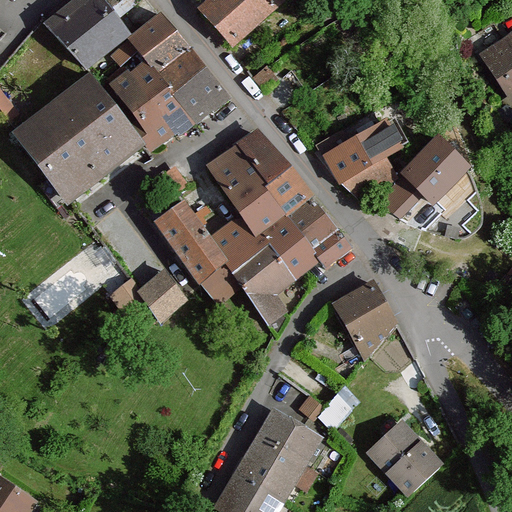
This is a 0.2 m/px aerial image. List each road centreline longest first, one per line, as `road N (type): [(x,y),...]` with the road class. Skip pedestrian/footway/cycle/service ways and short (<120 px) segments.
road 1 (tertiary): [(170,0),(386,256)]
road 2 (residential): [(202,511),(315,301),(386,256)]
road 3 (unclassified): [(412,285),(432,357),(503,511)]
road 4 (tertiary): [(412,285),(511,392)]
